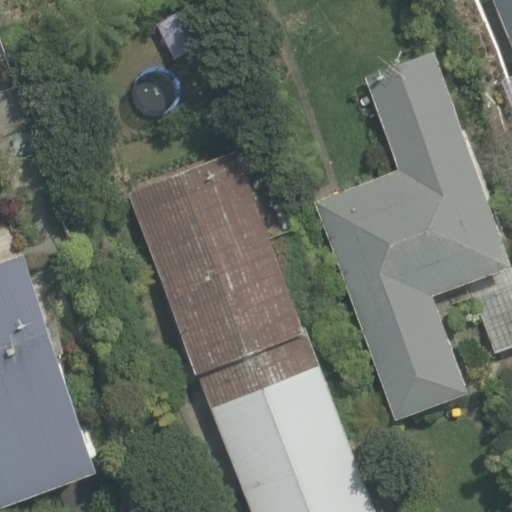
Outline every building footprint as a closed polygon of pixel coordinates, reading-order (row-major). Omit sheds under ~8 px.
[(511,0),(484,0),(511,71),(511,0)] [(312,192),(396,414),(471,386),(434,289),(511,258),(511,248),(431,37),(358,65),(395,160),(312,192)] [(379,511),(230,138),(117,183),(249,511),(379,511)] [(35,511),(123,478),(28,237),(0,247),(0,442),(27,511),(35,511)] [(511,271),(468,284),(489,353),(511,345),(511,271)]
